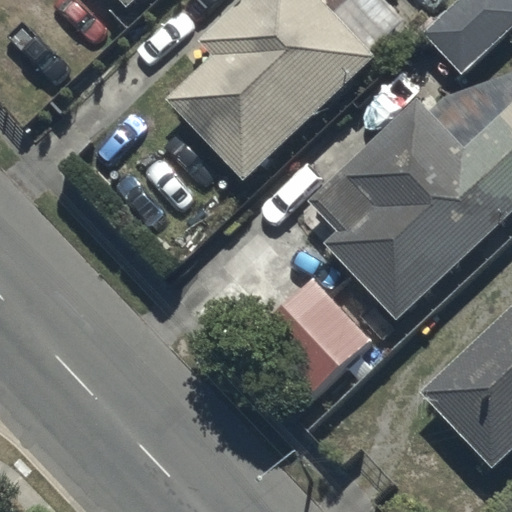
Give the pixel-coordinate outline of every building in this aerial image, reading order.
[(379,53),(328,0),(237,0),(198,36),(217,56),(173,96),(248,176),(379,53)] [(511,0),(456,0),(425,29),(465,71),(511,26),(511,0)] [(421,93),(312,195),(342,227),(331,238),(403,316),(511,213),(511,106),(470,145),(421,93)] [(374,338),(322,278),(262,330),(314,390),(374,338)] [(511,310),(424,390),(495,467),(511,451),(511,310)]
